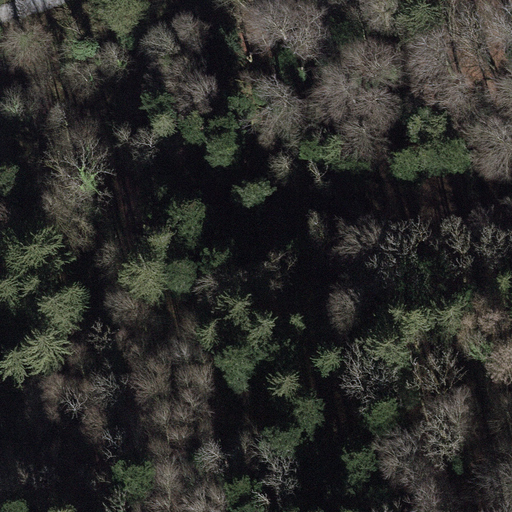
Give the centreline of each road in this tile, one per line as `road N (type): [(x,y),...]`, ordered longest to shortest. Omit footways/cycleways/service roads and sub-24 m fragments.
road 1 (track): [(4,511),(132,219),(112,158),(69,117),(14,90),(0,92)]
road 2 (track): [(511,428),(394,449),(212,511)]
